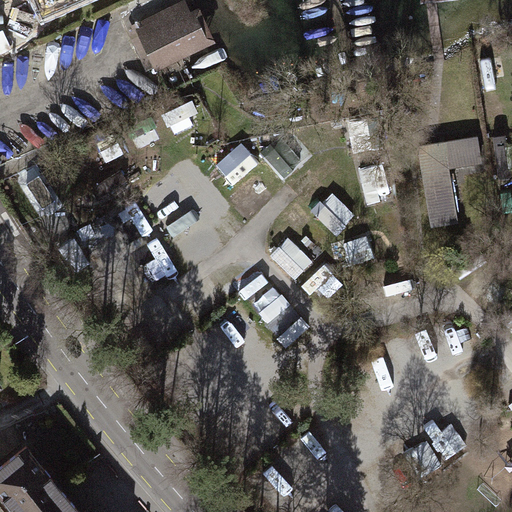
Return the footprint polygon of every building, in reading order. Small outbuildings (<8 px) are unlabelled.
[(40,0),(46,11),(72,0),(40,0)] [(184,2),(137,24),(157,65),(203,43),(184,2)] [(285,177),(305,158),(282,135),(263,154),(285,177)] [(477,140),(420,149),(433,228),(460,223),(451,167),(481,162),(477,140)] [(217,158),(228,183),(261,169),(250,144),(217,158)] [(356,157),(359,168),(385,161),(382,151),(356,157)] [(387,164),(361,169),(368,203),(394,198),(387,164)] [(308,203),(327,186),(312,170),(293,186),(308,203)] [(146,195),(164,218),(192,196),(173,173),(146,195)] [(335,232),(355,214),(334,191),(314,209),(335,232)] [(128,243),(154,226),(139,204),(113,220),(128,243)] [(177,235),(197,221),(185,205),(165,219),(177,235)] [(102,253),(109,250),(132,298),(152,288),(134,251),(159,239),(155,230),(125,244),(113,221),(92,232),(102,253)] [(180,245),(197,269),(229,247),(212,222),(180,245)] [(349,263),(375,256),(370,235),(343,242),(349,263)] [(292,236),(273,255),(296,278),(315,260),(292,236)] [(136,253),(154,286),(181,271),(164,238),(136,253)] [(250,299),(271,281),(257,263),(235,281),(250,299)] [(181,332),(239,292),(225,272),(167,312),(181,332)] [(83,511),(26,446),(0,468),(0,494),(15,511),(83,511)]
